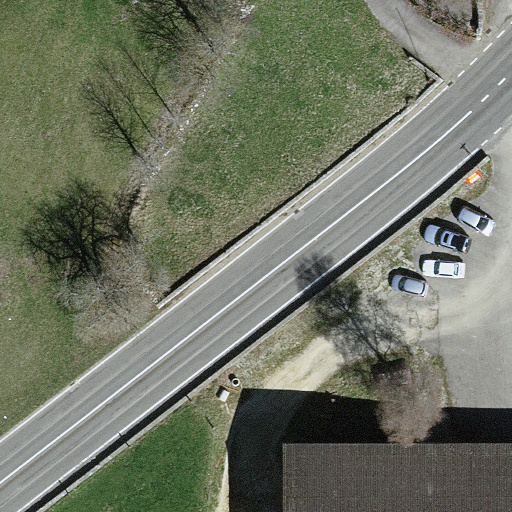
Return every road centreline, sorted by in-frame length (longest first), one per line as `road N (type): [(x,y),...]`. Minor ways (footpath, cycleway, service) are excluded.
road 1 (primary): [(0,482),(487,97)]
road 2 (unclassified): [(487,97),(377,0)]
